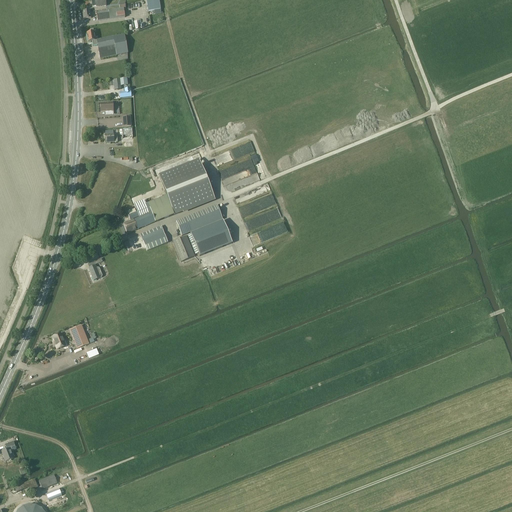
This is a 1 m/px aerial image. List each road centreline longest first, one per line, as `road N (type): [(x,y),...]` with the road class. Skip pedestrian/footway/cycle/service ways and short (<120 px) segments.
road 1 (primary): [(0,393),(46,288),(70,206),(77,110),(70,0)]
road 2 (track): [(220,200),(511,74)]
road 3 (track): [(306,511),(511,430)]
road 4 (track): [(0,425),(64,447),(89,511)]
